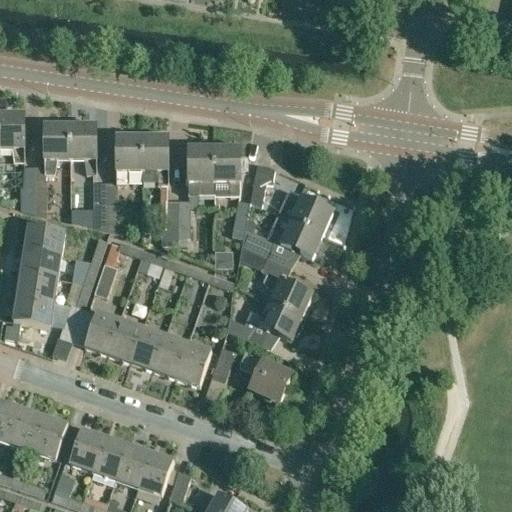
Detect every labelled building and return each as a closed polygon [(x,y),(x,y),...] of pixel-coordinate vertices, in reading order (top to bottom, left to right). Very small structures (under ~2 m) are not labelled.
[(24,117),(0,117),(0,152),(12,152),(15,166),(25,166),(24,117)] [(96,128),(70,129),(70,164),(84,164),(88,178),(97,178),(96,128)] [(70,164),(70,129),(44,129),(45,178),(55,178),(58,164),(70,164)] [(143,175),(142,140),(116,140),(117,189),(127,189),(129,175),(143,175)] [(142,140),(143,175),(156,175),(160,189),(169,188),(169,140),(142,140)] [(240,150),(214,151),(214,186),(227,186),(231,200),(241,200),(240,150)] [(214,186),(214,151),(188,151),(189,200),(199,200),(201,186),(214,186)] [(258,169),(250,208),(262,212),(266,188),(272,189),(275,174),(268,171),(258,169)] [(34,218),(34,191),(22,191),(22,215),(34,218)] [(34,191),(34,218),(47,221),(46,191),(34,191)] [(285,205),(278,220),(290,225),(291,224),(323,239),(333,216),(289,196),(285,205)] [(178,233),(178,205),(166,205),(166,233),(178,233)] [(178,205),(178,233),(178,252),(188,251),(187,241),(191,241),(191,205),(178,205)] [(238,205),(232,240),(244,242),(245,239),(247,224),(250,208),(238,205)] [(107,234),(107,208),(93,208),(94,231),(107,234)] [(118,208),(107,208),(107,234),(119,237),(118,208)] [(244,242),(243,251),(268,262),(271,253),(274,254),(277,247),(267,243),(251,236),(255,227),(247,224),(245,239),(244,242)] [(271,233),(267,243),(277,247),(312,263),(323,239),(291,224),(290,225),(285,237),(271,233)] [(24,252),(61,258),(65,234),(29,228),(28,228),(24,252)] [(99,243),(92,265),(100,268),(107,246),(99,243)] [(141,263),(144,254),(122,247),(121,249),(112,247),(105,269),(95,299),(107,303),(117,273),(115,272),(120,256),(141,263)] [(243,251),(240,264),(262,273),(268,262),(243,251)] [(61,258),(24,252),(20,276),(57,282),(61,258)] [(144,254),(141,263),(137,274),(146,277),(150,266),(164,271),(166,262),(144,254)] [(166,262),(164,271),(158,289),(167,292),(174,274),(186,279),(189,270),(166,262)] [(92,265),(84,287),(93,290),(100,268),(92,265)] [(189,270),(186,279),(208,287),(211,278),(189,270)] [(20,276),(16,301),(53,307),(57,282),(20,276)] [(211,278),(208,287),(235,296),(238,287),(211,278)] [(268,278),(264,287),(276,295),(270,307),(302,322),(312,298),(268,278)] [(93,290),(84,287),(76,312),(84,315),(93,290)] [(53,307),(16,301),(12,325),(13,325),(14,325),(50,330),(53,307)] [(250,316),(247,325),(292,345),(302,322),(270,307),(265,305),(259,318),(250,316)] [(63,331),(59,343),(73,348),(84,315),(76,312),(71,310),(70,311),(69,314),(63,331)] [(108,359),(120,324),(97,316),(86,349),(85,350),(85,351),(108,359)] [(256,333),(230,322),(227,336),(250,346),(256,333)] [(120,324),(108,359),(131,366),(143,331),(120,324)] [(166,339),(143,331),(131,366),(154,374),(166,339)] [(188,347),(166,339),(154,374),(176,382),(188,347)] [(188,347),(176,382),(200,390),(200,389),(200,388),(211,355),(188,347)] [(225,388),(235,357),(222,353),(212,383),(225,388)] [(280,406),(293,378),(259,363),(259,364),(247,359),(242,371),(258,378),(252,393),(280,406)] [(0,443),(10,447),(22,412),(0,404),(0,443)] [(44,420),(22,412),(10,447),(33,455),(44,420)] [(68,428),(44,420),(33,455),(56,463),(67,429),(68,429),(68,428)] [(93,475),(105,441),(81,433),(81,434),(70,467),(93,475)] [(105,441),(93,475),(116,483),(128,449),(105,441)] [(151,457),(128,449),(116,483),(139,491),(151,457)] [(175,465),(151,457),(139,491),(162,499),(174,466),(175,465)] [(0,477),(0,487),(19,494),(22,486),(23,486),(28,472),(18,469),(14,483),(0,477)] [(192,479),(179,475),(169,504),(182,508),(192,479)] [(72,511),(80,511),(83,506),(68,501),(69,498),(70,499),(75,484),(61,479),(56,494),(52,505),(72,511)] [(46,494),(23,486),(22,486),(19,494),(43,502),(46,494)] [(0,491),(0,501),(15,507),(18,498),(0,491)] [(18,498),(15,507),(13,511),(43,511),(46,507),(18,498)] [(211,511),(244,511),(219,498),(211,511)] [(83,506),(80,511),(106,511),(108,508),(85,500),(83,506)]
